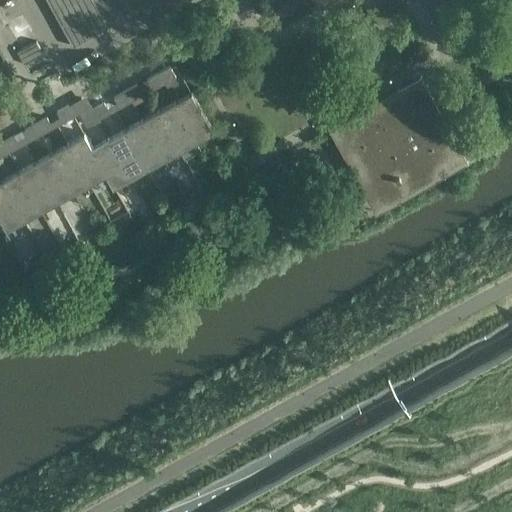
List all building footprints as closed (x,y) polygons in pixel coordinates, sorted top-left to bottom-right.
[(46,0),(73,47),(108,28),(92,0),(46,0)] [(119,0),(128,16),(156,0),(119,0)] [(401,0),(361,0),(371,17),(401,0)] [(50,66),(36,41),(17,52),(31,77),(50,66)] [(176,77),(173,72),(170,66),(158,73),(164,83),(176,77)] [(164,83),(158,73),(147,79),(153,90),(164,83)] [(143,95),(140,90),(137,85),(125,91),(131,102),(143,95)] [(464,161),(438,115),(439,115),(438,114),(428,120),(422,108),(409,86),(359,115),(332,129),(344,151),(345,154),(350,151),(357,164),(378,202),(404,187),(405,188),(434,172),(437,177),(455,167),(455,166),(464,161)] [(131,102),(125,91),(114,97),(120,108),(131,102)] [(213,131),(191,91),(190,92),(191,94),(175,103),(195,139),(211,130),(212,132),(213,131)] [(110,113),(107,108),(104,103),(93,109),(99,120),(110,113)] [(195,139),(175,103),(159,112),(179,148),(195,139)] [(74,116),(69,106),(57,112),(63,123),(74,116)] [(99,120),(93,109),(81,116),(87,126),(99,120)] [(179,148),(159,112),(142,121),(162,157),(179,148)] [(53,128),(50,123),(47,118),(36,124),(41,134),(53,128)] [(162,157),(142,121),(126,130),(146,166),(162,157)] [(41,134),(36,124),(24,130),(30,141),(41,134)] [(146,166),(126,130),(109,139),(129,175),(146,166)] [(106,171),(93,148),(92,146),(92,147),(85,133),(83,134),(84,136),(68,145),(88,181),(105,172),(106,171)] [(20,146),(17,141),(14,136),(3,142),(9,153),(20,146)] [(129,175),(109,139),(93,148),(106,171),(105,172),(106,173),(113,187),(115,186),(114,184),(129,175)] [(0,157),(9,153),(3,142),(0,143),(0,157)] [(88,181),(68,145),(52,154),(72,190),(88,181)] [(72,190),(52,154),(35,163),(56,199),(72,190)] [(56,199),(35,163),(19,172),(39,208),(56,199)] [(39,208),(19,172),(3,181),(23,217),(39,208)] [(23,217),(3,181),(0,182),(0,217),(6,229),(8,228),(7,226),(23,217)]
